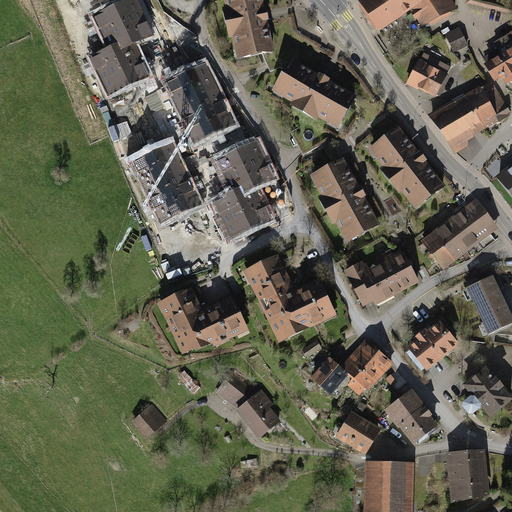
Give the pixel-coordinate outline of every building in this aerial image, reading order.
[(260,0),(227,0),(230,11),(225,12),(230,36),(235,35),(240,58),(272,52),(265,21),(268,20),(266,11),(263,11),(260,0)] [(448,0),(365,0),(361,3),(369,16),(379,30),(412,8),(415,12),(412,14),(416,19),(418,17),(424,25),(455,10),(448,0)] [(150,36),(133,1),(96,18),(112,51),(93,59),(110,95),(147,77),(132,45),(150,36)] [(460,31),(447,38),(453,51),(467,44),(460,31)] [(498,50),(484,58),(489,66),(487,66),(495,80),(502,76),(507,83),(511,79),(511,35),(511,34),(495,44),(498,50)] [(424,53),(409,82),(433,95),(436,96),(447,76),(447,75),(451,67),(424,53)] [(291,62),(275,90),(296,102),(294,107),(315,119),(317,114),(338,126),(354,98),(327,83),(328,80),(320,75),(319,78),(291,62)] [(232,126),(204,67),(168,84),(196,143),(232,126)] [(490,85),(466,98),(483,127),(497,119),(493,113),(503,106),(490,85)] [(466,98),(432,119),(454,151),(467,144),(464,138),(483,127),(466,98)] [(493,113),(497,119),(499,124),(509,116),(508,115),(510,113),(506,105),(503,106),(493,113)] [(398,130),(373,150),(388,169),(384,172),(399,191),(402,188),(417,207),(443,187),(424,162),(426,161),(420,153),(418,154),(398,130)] [(272,180),(255,144),(218,162),(234,194),(215,203),(232,238),(269,221),(254,189),(272,180)] [(135,163),(163,222),(198,205),(170,146),(135,163)] [(343,161),(314,177),(326,198),(321,201),(333,222),(337,219),(349,240),(378,225),(362,197),(365,196),(360,188),(358,189),(343,161)] [(511,169),(499,179),(511,195),(511,169)] [(463,212),(434,234),(454,260),(490,233),(492,231),(497,227),(478,202),(473,206),(471,208),(470,207),(463,212)] [(443,269),(454,260),(434,234),(423,243),(428,249),(425,251),(427,254),(430,252),(443,269)] [(345,271),(356,292),(408,264),(404,255),(393,261),(393,260),(382,266),(380,261),(365,269),(361,263),(345,271)] [(277,258),(251,271),(255,279),(252,281),(262,302),(264,301),(268,309),(266,310),(278,336),(286,333),(288,336),(323,319),(321,316),(332,311),(319,285),(309,290),(308,288),(300,291),(298,288),(295,287),(291,288),(277,258)] [(408,264),(356,292),(363,305),(373,299),(375,304),(417,281),(408,264)] [(492,278),(469,288),(490,334),(511,324),(511,320),(504,302),(501,295),(500,296),(492,278)] [(182,294),(164,303),(168,310),(164,311),(169,321),(170,320),(178,335),(176,336),(181,345),(184,344),(187,351),(198,345),(200,348),(226,335),(227,338),(239,332),(237,329),(245,326),(231,300),(208,311),(207,309),(201,307),(199,308),(190,291),(182,295),(182,294)] [(412,350),(407,353),(421,370),(426,367),(426,368),(428,367),(432,364),(437,360),(441,356),(456,344),(440,325),(427,335),(425,332),(417,339),(419,342),(411,348),(412,350)] [(317,342),(303,351),(308,357),(321,348),(317,342)] [(358,356),(367,365),(379,352),(369,343),(364,349),(362,347),(359,351),(361,353),(358,356)] [(358,356),(352,363),(372,381),(378,375),(379,376),(391,363),(379,352),(367,365),(358,356)] [(348,375),(330,359),(313,379),(321,386),(329,393),(344,376),(346,377),(348,375)] [(372,381),(352,363),(345,370),(353,378),(350,384),(361,394),(364,389),(365,390),(372,381)] [(486,369),(466,385),(469,389),(477,399),(475,400),(474,399),(471,398),(465,404),(465,407),(467,410),(470,413),(472,413),(479,407),(479,404),(478,403),(480,402),(491,415),(510,398),(486,369)] [(200,387),(187,371),(181,377),(194,392),(200,387)] [(217,392),(239,410),(237,411),(259,437),(279,421),(264,403),(268,400),(261,392),(257,395),(232,374),(217,392)] [(391,376),(387,380),(392,386),(396,382),(391,376)] [(390,409),(414,442),(434,426),(428,417),(430,415),(425,408),(422,410),(410,394),(390,409)] [(366,406),(361,403),(357,409),(362,412),(366,406)] [(166,421),(153,406),(134,421),(148,437),(166,421)] [(352,416),(340,434),(366,450),(377,431),(352,416)] [(482,452),(449,455),(454,501),(487,494),(482,452)] [(368,465),(366,511),(405,511),(406,463),(376,462),(368,465)]
